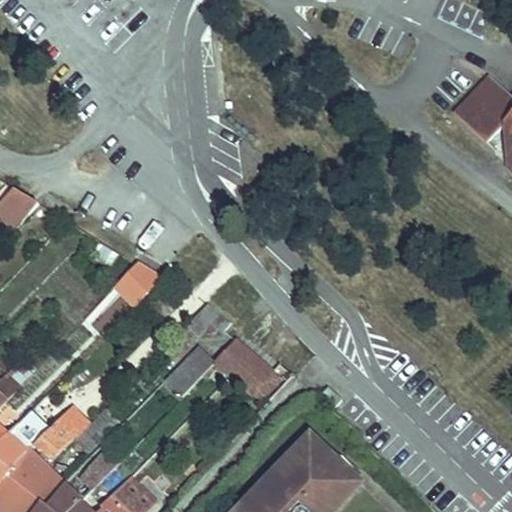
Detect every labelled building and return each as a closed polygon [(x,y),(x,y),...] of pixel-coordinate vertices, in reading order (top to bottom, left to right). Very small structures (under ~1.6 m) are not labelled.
[(282,68),(289,61),(279,51),(272,58),(282,68)] [(458,116),(488,144),(507,125),(511,130),(511,137),(509,140),(511,162),(511,105),(490,84),(458,116)] [(0,205),(0,218),(14,233),(40,206),(15,191),(0,205)] [(187,326),(199,337),(205,330),(219,316),(208,306),(187,326)] [(205,330),(213,338),(218,332),(222,335),(231,325),(219,316),(205,330)] [(214,364),(231,378),(253,355),(236,341),(214,364)] [(168,382),(183,398),(213,365),(199,351),(168,382)] [(231,378),(253,397),(274,373),(253,355),(231,378)] [(253,397),(262,404),(282,380),(274,373),(253,397)] [(0,381),(0,393),(8,401),(21,388),(7,375),(0,381)] [(321,398),(336,410),(343,402),(328,390),(321,398)] [(0,411),(9,402),(8,401),(0,393),(0,411)] [(59,422),(76,439),(89,425),(72,409),(59,422)] [(77,440),(90,453),(116,427),(103,414),(77,440)] [(53,462),(72,443),(76,439),(59,422),(36,446),(53,462)] [(0,488),(27,455),(29,453),(36,446),(17,427),(7,436),(0,444),(0,488)] [(334,511),(360,485),(310,438),(240,511),(334,511)] [(81,479),(94,491),(118,467),(102,452),(81,479)] [(0,488),(0,510),(2,511),(12,511),(47,469),(29,453),(27,455),(0,488)] [(12,511),(35,511),(42,504),(48,509),(64,487),(47,469),(12,511)] [(100,511),(146,511),(155,503),(130,479),(101,509),(102,510),(100,511)] [(35,511),(73,511),(80,504),(70,493),(64,487),(48,509),(42,504),(35,511)] [(70,493),(80,504),(84,501),(73,490),(70,493)]
